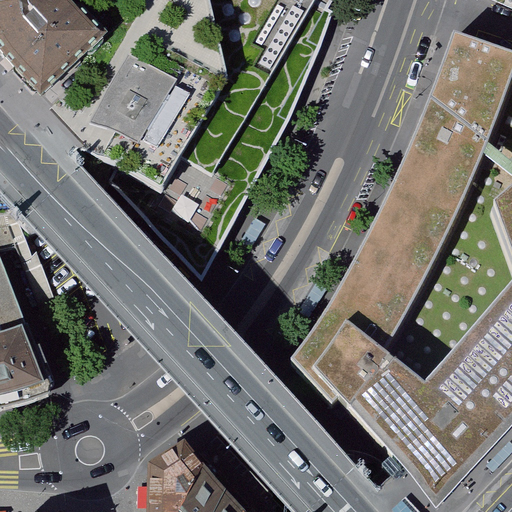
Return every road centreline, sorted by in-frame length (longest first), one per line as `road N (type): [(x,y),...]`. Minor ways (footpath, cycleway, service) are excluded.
road 1 (unclassified): [(340,511),(0,142)]
road 2 (tertiary): [(403,0),(303,243),(260,310),(194,381)]
